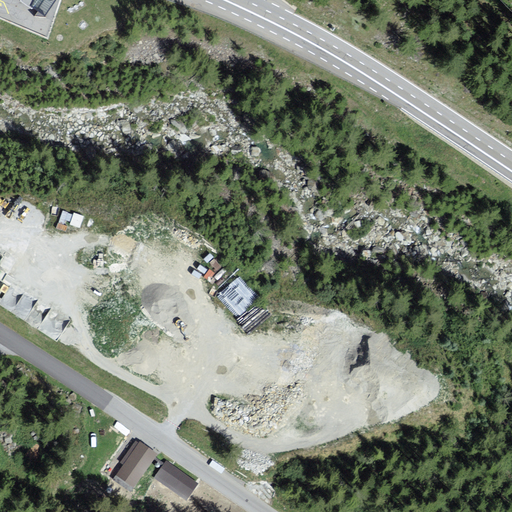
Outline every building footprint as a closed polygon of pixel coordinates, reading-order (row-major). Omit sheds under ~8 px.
[(22,0),(20,3),(32,12),(40,0),(39,0),(22,0)] [(69,231),(71,224),(82,227),(86,216),(66,209),(59,228),(69,231)] [(261,298),(241,276),(219,297),(239,318),(261,298)] [(157,456),(139,444),(116,477),(135,490),(157,456)] [(200,482),(166,461),(156,479),(189,500),(200,482)]
